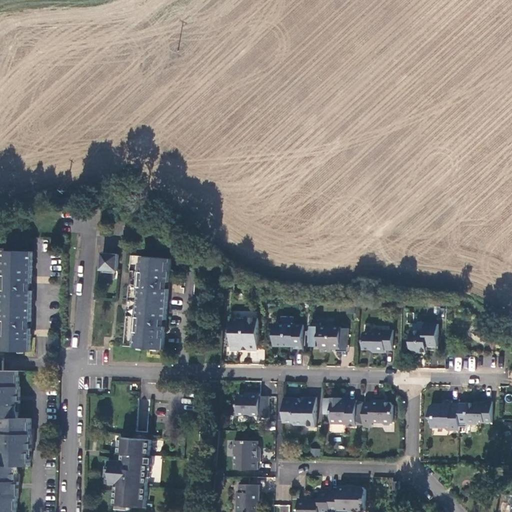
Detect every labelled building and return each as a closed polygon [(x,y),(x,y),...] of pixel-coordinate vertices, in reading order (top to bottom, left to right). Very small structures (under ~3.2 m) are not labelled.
[(34,276),(34,252),(5,251),(5,276),(2,276),(2,291),(4,291),(4,320),(1,320),(1,341),(3,341),(3,351),(32,351),(32,334),(27,334),(27,329),(29,329),(29,321),(33,322),(33,291),(30,291),(30,283),(28,283),(29,276),(34,276)] [(120,254),(103,253),(102,270),(105,270),(105,272),(116,273),(116,271),(118,271),(120,254)] [(171,275),(173,259),(144,257),(142,273),(139,272),(138,287),(141,288),(138,317),(136,317),(134,338),(137,338),(136,347),(165,350),(166,332),(152,331),(153,319),(167,320),(170,289),(156,288),(157,274),(171,275)] [(171,275),(157,274),(156,288),(170,289),(171,275)] [(246,318),(233,318),(232,349),(242,349),(242,348),(249,348),(249,349),(259,349),(259,317),(246,317),(246,318)] [(167,320),(153,319),(152,331),(166,332),(167,320)] [(341,335),(348,335),(349,328),(342,328),(341,326),(321,325),(321,322),(312,322),(311,345),(319,345),(321,347),(322,350),(332,350),(332,345),(341,345),(341,335)] [(304,323),(274,323),(274,345),(288,345),(288,343),(294,343),(295,346),(304,347),(304,323)] [(424,330),(413,330),(412,348),(415,352),(428,352),(428,350),(438,350),(439,324),(425,324),(424,330)] [(371,332),(364,332),(363,349),(370,349),(374,352),(385,353),(386,350),(393,350),(394,330),(374,330),(371,332)] [(264,351),(250,351),(250,363),(264,363),(264,351)] [(19,372),(0,371),(0,419),(3,420),(3,435),(1,435),(0,451),(3,451),(2,467),(0,466),(0,511),(17,511),(17,496),(16,496),(16,485),(17,485),(18,467),(30,467),(31,449),(29,449),(30,438),(31,438),(31,419),(19,419),(19,401),(17,401),(18,390),(19,390),(19,372)] [(250,396),(239,395),(238,414),(259,415),(260,417),(269,417),(269,397),(260,397),(260,394),(250,394),(250,396)] [(299,398),(285,398),(284,422),(292,422),(295,424),(306,425),(308,427),(316,427),(316,397),(305,397),(305,402),(299,402),(299,398)] [(357,400),(347,400),(347,401),(342,401),(342,398),(332,398),(332,423),(346,423),(346,426),(356,426),(357,400)] [(371,402),(365,402),(364,427),(372,427),(372,422),(382,422),(383,424),(391,424),(394,422),(394,404),(391,402),(382,401),(381,400),(371,399),(371,402)] [(459,430),(460,403),(451,403),(451,400),(442,400),(442,403),(432,403),(429,406),(429,416),(432,419),(431,427),(445,427),(447,430),(459,430)] [(476,404),(468,403),(466,424),(477,424),(478,422),(491,423),(492,402),(484,402),(476,402),(476,404)] [(152,440),(122,437),(120,452),(118,453),(117,460),(113,460),(113,466),(109,466),(108,477),(112,477),(111,483),(117,484),(116,505),(147,507),(150,466),(153,466),(154,456),(151,455),(152,440)] [(257,441),(236,441),(235,455),(237,455),(237,469),(258,470),(258,462),(261,462),(261,452),(259,452),(259,446),(257,446),(257,441)] [(260,485),(240,484),(240,492),(238,492),(237,511),(257,511),(258,501),(260,501),(260,485)] [(338,492),(331,491),(330,511),(339,511),(340,510),(348,511),(349,511),(350,511),(362,511),(365,510),(366,491),(363,488),(358,488),(356,487),(339,486),(338,492)] [(319,500),(299,500),(298,511),(318,511),(319,511),(330,511),(331,491),(319,491),(319,500)]
